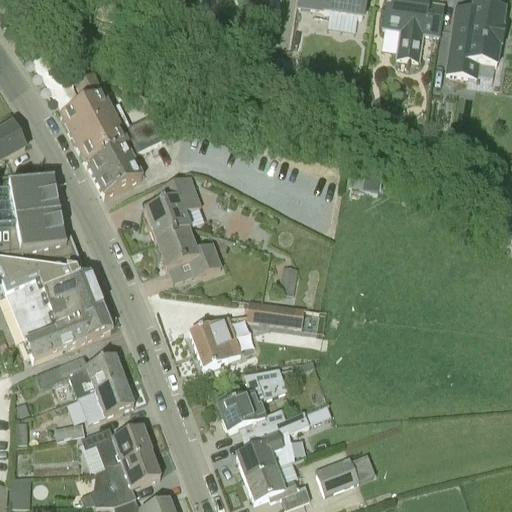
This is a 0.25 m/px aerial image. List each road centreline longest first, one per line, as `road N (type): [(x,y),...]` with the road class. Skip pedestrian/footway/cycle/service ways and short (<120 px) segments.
road 1 (tertiary): [(209,511),(122,286),(74,187),(0,66)]
road 2 (residential): [(217,61),(138,57),(0,4)]
